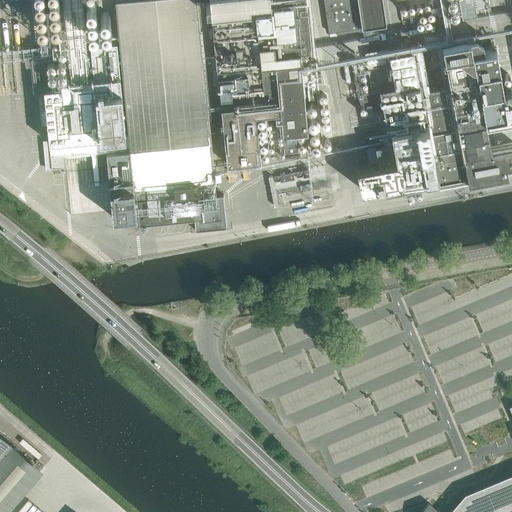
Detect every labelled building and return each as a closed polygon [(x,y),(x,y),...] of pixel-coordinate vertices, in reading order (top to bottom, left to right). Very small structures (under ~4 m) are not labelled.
[(62,85),(38,87),(40,106),(46,105),(46,108),(41,109),(42,123),(47,122),(50,156),(106,151),(113,217),(136,215),(137,225),(194,220),(195,230),(227,227),(224,194),(215,195),(196,1),(205,0),(206,8),(211,7),(213,28),(208,29),(209,37),(214,37),(216,55),(211,56),(213,75),(218,75),(220,99),(233,98),(232,97),(278,93),(279,100),(221,106),(227,163),(260,160),(255,113),(275,111),(276,118),(281,118),(286,157),(299,156),(297,131),(308,130),(305,100),(315,99),(312,77),(315,76),(315,83),(322,83),(321,73),(312,74),(311,69),(302,70),(300,51),(314,49),(310,49),(304,0),(172,0),(166,4),(163,0),(115,0),(116,13),(128,132),(96,136),(82,0),(62,0),(65,26),(49,28),(50,42),(39,43),(40,57),(68,54),(70,79),(61,80),(62,85)] [(323,0),(329,32),(330,36),(337,35),(337,34),(341,33),(363,30),(362,26),(377,24),(386,23),(382,0),(323,0)] [(489,0),(445,0),(449,17),(491,10),(489,0)] [(87,5),(86,6),(87,8),(88,10),(89,11),(91,11),(93,11),(95,10),(96,8),(96,6),(96,4),(95,3),(93,2),(91,1),(89,2),(88,3),(87,5)] [(51,7),(51,9),(51,11),(51,13),(53,14),(55,15),(57,15),(58,14),(60,13),(60,11),(60,9),(60,7),(58,6),(56,5),(54,5),(53,6),(51,7)] [(37,10),(36,12),(37,14),(39,15),(40,16),(42,16),(44,16),(46,14),(47,12),(47,10),(46,9),(45,7),(43,6),(41,6),(39,7),(37,8),(37,10)] [(101,15),(100,17),(101,19),(102,21),(104,22),(106,22),(108,21),(109,20),(110,18),(110,17),(110,15),(109,13),(107,12),(105,12),(103,12),(102,13),(101,15)] [(88,16),(87,18),(88,20),(89,21),(90,23),(92,23),(94,23),(96,22),(97,20),(97,18),(97,16),(96,15),(94,14),(93,13),(91,13),(89,14),(88,16)] [(51,20),(51,22),(52,24),(54,26),(55,26),(57,27),(59,26),(61,24),(62,23),(62,20),(61,19),(59,17),(58,16),(56,16),(54,17),(52,18),(51,20)] [(38,21),(38,23),(38,25),(39,27),(41,28),(43,28),(45,27),(47,26),(47,24),(48,22),(47,20),(46,19),(44,18),(42,18),(40,18),(39,20),(38,21)] [(102,27),(102,29),(102,31),(103,32),(105,33),(107,33),(109,33),(110,31),(111,30),(111,28),(111,26),(109,24),(108,24),(106,23),(104,24),(103,25),(102,27)] [(89,27),(89,29),(89,31),(90,33),(91,34),(93,35),(95,34),(97,33),(98,32),(99,30),(98,28),(97,26),(96,25),(94,24),(92,25),(90,26),(89,27)] [(389,129),(363,134),(368,162),(379,160),(386,195),(403,192),(402,186),(439,180),(439,178),(467,173),(468,180),(508,172),(506,163),(511,162),(511,142),(491,147),(486,117),(511,112),(511,85),(504,87),(496,45),(472,49),(470,36),(442,41),(447,69),(435,72),(437,86),(429,87),(422,89),(427,116),(410,119),(390,122),(393,140),(391,141),(389,129)] [(421,43),(365,52),(367,65),(390,61),(395,84),(379,87),(386,123),(390,122),(410,119),(427,116),(422,89),(429,87),(421,43)] [(57,61),(57,63),(58,64),(59,66),(61,66),(62,66),(64,65),(65,64),(66,62),(65,61),(64,59),(63,58),(61,58),(59,58),(58,59),(57,61)] [(47,62),(47,64),(48,66),(49,67),(51,68),(53,67),(54,66),(55,65),(55,63),(55,62),(54,60),(53,59),(51,59),(49,60),(48,61),(47,62)] [(58,72),(58,73),(59,75),(60,76),(61,77),(63,77),(64,77),(66,76),(66,74),(66,72),(65,71),(64,70),(63,69),(61,70),(59,70),(58,72)] [(49,72),(48,73),(48,75),(49,77),(50,78),(52,78),(54,78),(55,77),(56,76),(57,74),(56,72),(55,71),(53,70),(52,70),(50,71),(49,72)] [(372,91),(362,93),(364,104),(374,102),(372,91)] [(307,104),(306,106),(307,108),(308,110),(310,111),(312,111),(314,110),(315,109),(316,107),(316,105),(316,104),(315,102),(313,101),(311,101),(309,101),(307,103),(307,104)] [(322,122),(321,123),(321,125),(322,126),(324,128),(325,128),(327,128),(329,127),(329,125),(330,124),(329,122),(328,120),(327,120),(325,120),(323,120),(322,122)] [(309,132),(309,134),(310,136),(311,137),(313,138),(315,139),(316,138),(318,137),(319,135),(319,133),(319,131),(317,130),(316,129),(314,129),(312,129),(310,130),(309,132)] [(311,143),(310,144),(310,146),(311,148),(313,149),(315,150),(316,150),(318,149),(320,148),(320,146),(320,144),(319,142),(318,141),(316,140),(314,140),(312,141),(311,143)] [(374,163),(357,166),(361,189),(378,186),(374,163)] [(407,191),(407,192),(408,194),(409,195),(410,196),(412,196),(414,195),(415,193),(415,192),(415,190),(414,189),(412,188),(411,188),(409,188),(408,189),(407,191)] [(511,472),(465,492),(447,511),(511,511),(511,404),(509,405),(511,412),(511,472)] [(0,511),(5,511),(29,485),(37,475),(0,443),(0,511)] [(420,511),(439,511),(428,503),(420,511)]
